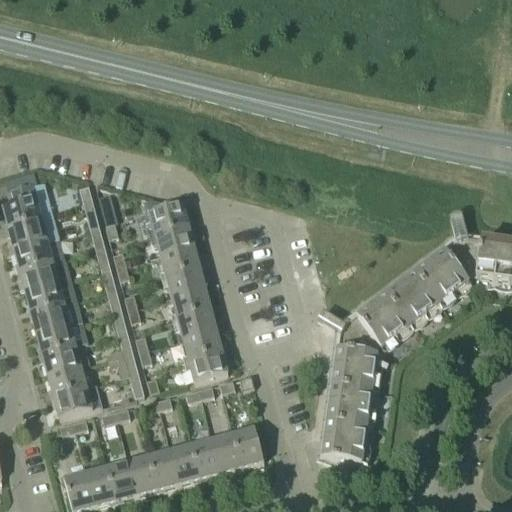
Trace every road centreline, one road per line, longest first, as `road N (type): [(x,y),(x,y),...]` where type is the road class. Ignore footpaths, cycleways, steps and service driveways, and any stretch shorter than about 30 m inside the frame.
road 1 (residential): [(298,511),(261,361),(244,351),(196,191),(176,175),(38,141),(0,153)]
road 2 (secondary): [(294,111),(0,39)]
road 3 (secondary): [(294,111),(375,141),(511,168)]
road 4 (secondary): [(511,143),(294,111)]
road 5 (residential): [(26,511),(3,423),(15,377),(0,307)]
road 6 (unclassified): [(511,338),(447,400),(430,511)]
road 7 (unclassified): [(463,511),(477,418),(511,381)]
road 8 (track): [(490,139),(506,0)]
